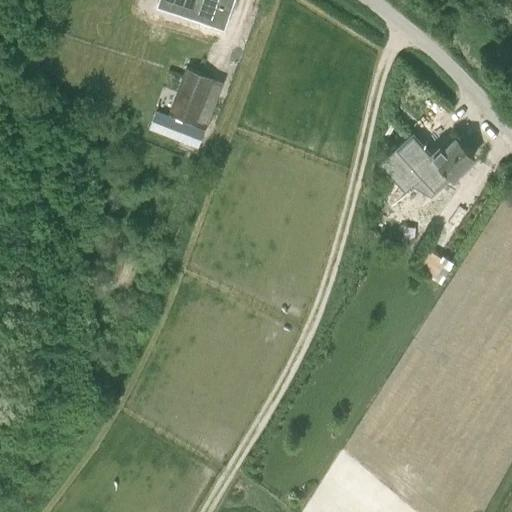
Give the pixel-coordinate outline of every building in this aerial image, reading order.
[(233,0),(159,0),(157,7),(224,29),(233,0)] [(185,68),(169,113),(197,123),(213,78),(185,68)] [(156,110),(149,128),(198,147),(205,129),(156,110)] [(451,178),(474,156),(456,137),(443,149),(440,146),(430,155),(412,135),(410,137),(388,115),(376,127),(397,148),(382,162),(404,186),(424,168),(430,174),(439,165),(451,178)] [(435,278),(441,282),(453,262),(442,256),(441,257),(425,247),(414,266),(435,278)]
